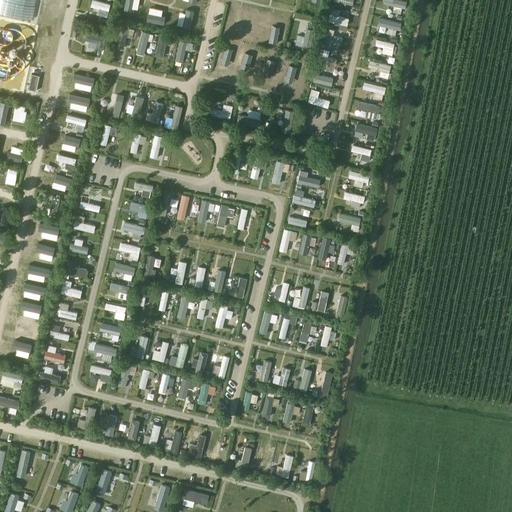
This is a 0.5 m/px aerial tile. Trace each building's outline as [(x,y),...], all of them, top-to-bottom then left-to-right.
[(97,6),(96,13),(109,15),(111,2),(93,0),(92,5),(97,6)] [(340,15),(341,10),(332,7),(328,20),(349,26),(351,18),(340,15)] [(0,29),(8,30),(10,16),(0,14),(0,29)] [(382,16),(380,24),(390,27),(388,33),(396,35),(398,28),(401,29),(403,22),(382,16)] [(19,18),(14,40),(22,42),(25,29),(31,30),(33,21),(19,18)] [(223,34),(243,41),(248,25),(228,19),(223,34)] [(43,48),(49,25),(40,23),(34,45),(43,48)] [(255,42),(279,47),(282,33),(258,27),(255,42)] [(327,27),(324,41),(342,45),(345,31),(327,27)] [(297,34),(296,48),(312,50),(315,29),(307,28),(306,35),(297,34)] [(137,52),(146,54),(152,32),(143,30),(137,52)] [(87,53),(95,54),(96,47),(103,48),(105,35),(86,33),(84,44),(88,45),(87,53)] [(167,56),(167,33),(159,33),(158,56),(167,56)] [(378,38),(376,45),(384,47),(383,52),(393,55),(397,43),(378,38)] [(181,39),(176,60),(185,62),(187,49),(193,50),(194,42),(181,39)] [(337,48),(326,45),(325,51),(336,54),(337,48)] [(258,51),(257,67),(270,68),(271,52),(258,51)] [(285,72),(304,77),(308,62),(289,57),(285,72)] [(391,71),(393,64),(371,59),(370,65),(391,71)] [(7,75),(9,68),(2,66),(0,74),(7,75)] [(77,72),(75,80),(95,86),(97,78),(77,72)] [(28,89),(36,91),(39,76),(32,74),(28,89)] [(334,86),(336,80),(315,74),(313,81),(334,86)] [(18,94),(19,77),(4,76),(3,93),(18,94)] [(375,91),(373,96),(384,99),(387,86),(365,80),(363,88),(375,91)] [(313,88),(309,102),(330,108),(332,99),(320,96),(321,90),(313,88)] [(125,94),(114,91),(109,111),(120,114),(125,94)] [(90,110),(92,97),(70,94),(68,107),(90,110)] [(137,95),(135,105),(128,103),(126,112),(141,115),(145,96),(137,95)] [(156,100),(153,112),(149,111),(146,119),(160,123),(165,102),(156,100)] [(363,100),(361,108),(375,112),(374,118),(382,120),(385,106),(363,100)] [(0,117),(8,120),(12,103),(0,101),(0,102),(0,117)] [(212,109),(211,115),(232,118),(234,105),(223,103),(222,110),(212,109)] [(25,122),(28,106),(15,104),(12,120),(25,122)] [(180,127),(182,105),(171,104),(168,126),(180,127)] [(261,127),(264,111),(249,109),(248,116),(239,114),(237,123),(261,127)] [(279,125),(291,126),(292,114),(280,114),(279,125)] [(66,128),(87,133),(90,120),(68,115),(66,128)] [(359,122),(357,130),(368,132),(367,138),(375,141),(379,127),(359,122)] [(105,124),(102,143),(108,144),(110,133),(116,134),(117,126),(105,124)] [(135,133),(131,151),(138,152),(142,135),(135,133)] [(155,134),(149,156),(159,158),(164,136),(155,134)] [(62,135),(61,142),(70,143),(70,149),(81,151),(82,137),(62,135)] [(369,161),(373,150),(354,142),(349,152),(369,161)] [(24,163),(26,146),(14,145),(12,161),(24,163)] [(57,164),(66,167),(68,162),(76,164),(78,158),(59,153),(57,164)] [(260,166),(268,167),(268,157),(253,156),(252,176),(259,176),(260,166)] [(284,171),(289,172),(291,162),(276,160),(272,182),(282,183),(284,171)] [(321,180),(322,167),(301,164),(299,177),(321,180)] [(7,167),(5,183),(17,184),(18,168),(7,167)] [(350,169),(348,177),(369,182),(371,174),(350,169)] [(59,188),(69,191),(73,178),(54,171),(51,179),(61,182),(59,188)] [(136,180),(135,186),(153,190),(155,185),(136,180)] [(297,188),(295,203),(316,205),(317,198),(305,197),(306,190),(297,188)] [(344,191),(343,198),(365,201),(366,194),(344,191)] [(164,192),(158,213),(166,215),(172,194),(164,192)] [(183,193),(177,217),(186,219),(192,196),(183,193)] [(91,203),(92,195),(83,194),(82,208),(101,210),(102,204),(91,203)] [(48,216),(56,218),(60,198),(52,196),(48,216)] [(226,226),(231,206),(203,199),(197,220),(207,222),(210,210),(220,212),(217,224),(226,226)] [(353,199),(351,204),(360,208),(363,203),(353,199)] [(140,217),(149,218),(151,203),(129,201),(129,209),(141,210),(140,217)] [(0,223),(9,225),(11,207),(0,205),(0,223)] [(238,227),(245,229),(249,208),(242,207),(238,227)] [(351,229),(358,231),(362,217),(340,211),(338,219),(352,223),(351,229)] [(308,226),(309,219),(288,216),(286,222),(308,226)] [(96,232),(97,225),(84,222),(85,219),(78,217),(75,227),(96,232)] [(40,221),(38,228),(60,235),(62,227),(40,221)] [(145,234),(147,226),(126,221),(124,229),(145,234)] [(288,252),(291,239),(297,240),(298,231),(284,228),(279,250),(288,252)] [(311,256),(318,236),(305,232),(298,251),(311,256)] [(89,253),(91,247),(83,245),(85,239),(75,237),(72,249),(89,253)] [(329,251),(334,252),(337,241),(323,237),(318,257),(327,259),(329,251)] [(32,248),(52,255),(54,247),(35,240),(32,248)] [(121,242),(120,250),(140,252),(141,245),(121,242)] [(345,264),(348,252),(353,254),(355,246),(343,243),(337,262),(345,264)] [(144,272),(153,275),(155,270),(158,271),(162,258),(150,254),(144,272)] [(177,260),(175,281),(185,283),(187,261),(177,260)] [(117,261),(115,270),(135,275),(137,266),(117,261)] [(49,274),(51,267),(33,262),(32,269),(49,274)] [(88,275),(89,265),(73,263),(72,273),(88,275)] [(200,266),(198,274),(193,272),(191,280),(196,281),(195,285),(202,287),(207,268),(200,266)] [(217,269),(216,291),(224,291),(226,270),(217,269)] [(249,279),(236,275),(230,293),(243,297),(249,279)] [(65,278),(61,292),(81,298),(84,289),(72,286),(73,280),(65,278)] [(37,296),(44,297),(47,284),(28,280),(27,287),(38,289),(37,296)] [(286,299),(290,283),(283,281),(281,287),(275,285),(273,295),(286,299)] [(111,282),(111,289),(116,290),(115,297),(128,298),(130,284),(111,282)] [(146,304),(149,285),(141,284),(138,303),(146,304)] [(304,285),(301,298),(296,297),(294,304),(306,307),(310,287),(304,285)] [(316,308),(326,311),(331,292),(321,289),(316,308)] [(167,300),(174,301),(175,292),(161,291),(160,309),(167,309),(167,300)] [(188,305),(193,306),(195,297),(182,294),(177,315),(185,317),(188,305)] [(336,317),(345,318),(348,295),(339,294),(336,317)] [(200,297),(198,317),(205,317),(206,307),(214,307),(215,299),(200,297)] [(23,299),(21,306),(40,313),(43,306),(23,299)] [(77,319),(79,312),(69,310),(70,303),(63,302),(61,308),(58,308),(56,315),(77,319)] [(116,317),(125,319),(127,305),(106,302),(105,308),(117,310),(116,317)] [(233,319),(234,307),(219,305),(216,326),(225,327),(226,318),(233,319)] [(266,311),(259,331),(267,334),(272,321),(276,322),(278,315),(266,311)] [(280,337),(287,338),(290,317),(283,316),(280,337)] [(19,320),(17,326),(35,331),(37,325),(19,320)] [(316,333),(318,326),(312,324),(312,322),(304,320),(300,341),(308,343),(310,332),(316,333)] [(99,333),(119,339),(123,328),(103,321),(99,333)] [(322,344),(329,345),(331,325),(324,325),(322,344)] [(51,336),(70,340),(71,333),(52,329),(51,336)] [(132,346),(130,355),(144,358),(150,336),(141,334),(137,348),(132,346)] [(12,350),(31,355),(34,343),(15,339),(12,350)] [(153,358),(166,361),(169,341),(163,340),(161,351),(154,349),(153,358)] [(107,359),(114,361),(118,349),(97,342),(95,349),(108,353),(107,359)] [(182,346),(177,365),(184,367),(189,348),(182,346)] [(46,350),(45,358),(67,361),(68,353),(46,350)] [(191,368),(203,371),(209,352),(202,350),(200,359),(194,357),(191,368)] [(219,367),(212,366),(211,376),(224,378),(227,357),(221,356),(219,367)] [(264,361),(259,380),(268,383),(274,363),(264,361)] [(138,367),(126,363),(117,383),(125,387),(131,373),(135,374),(138,367)] [(90,370),(102,373),(101,378),(109,381),(112,369),(92,364),(90,370)] [(285,366),(280,383),(287,386),(292,368),(285,366)] [(61,383),(63,375),(51,372),(52,369),(45,367),(42,379),(61,383)] [(293,387),(308,390),(313,369),(305,367),(302,380),(295,378),(293,387)] [(2,377),(23,381),(25,374),(4,369),(2,377)] [(324,394),(331,394),(333,371),(326,371),(324,394)] [(167,393),(170,381),(175,383),(177,376),(163,372),(158,390),(167,393)] [(187,398),(190,386),(194,387),(196,380),(183,376),(177,395),(187,398)] [(203,381),(198,401),(206,404),(212,383),(203,381)] [(242,408),(250,410),(251,402),(257,403),(259,394),(246,391),(242,408)] [(18,414),(21,401),(0,394),(0,402),(11,406),(10,412),(18,414)] [(271,417),(274,404),(280,405),(282,398),(267,394),(262,415),(271,417)] [(290,420),(292,412),(298,413),(299,406),(293,405),(294,401),(286,400),(283,419),(290,420)] [(302,424),(311,425),(316,404),(308,402),(302,424)] [(87,419),(80,418),(78,427),(94,429),(97,407),(89,406),(87,419)] [(114,435),(119,415),(107,413),(103,433),(114,435)] [(133,418),(128,436),(136,439),(142,421),(133,418)] [(149,445),(158,446),(162,424),(153,423),(149,445)] [(176,429),(174,440),(168,439),(166,450),(179,452),(183,431),(176,429)] [(201,433),(198,445),(192,443),(189,455),(202,458),(208,435),(201,433)] [(223,439),(219,453),(213,451),(211,459),(224,463),(230,442),(223,439)] [(249,468),(254,447),(242,444),(237,465),(249,468)] [(26,477),(33,451),(22,449),(16,474),(26,477)] [(262,449),(258,466),(271,468),(274,452),(262,449)] [(277,474),(290,476),(294,455),(286,453),(284,466),(279,465),(277,474)] [(307,470),(302,469),(300,477),(312,481),(318,462),(310,459),(307,470)] [(83,485),(91,466),(81,462),(73,481),(83,485)] [(106,495),(114,471),(103,468),(96,491),(106,495)] [(162,483),(155,507),(165,510),(172,486),(162,483)] [(211,504),(212,492),(186,488),(183,504),(195,506),(195,501),(211,504)] [(73,490),(69,500),(65,499),(62,508),(72,511),(73,511),(80,493),(73,490)] [(14,511),(16,508),(22,510),(27,498),(10,492),(3,511),(14,511)] [(92,499),(85,511),(98,511),(102,503),(92,499)]
